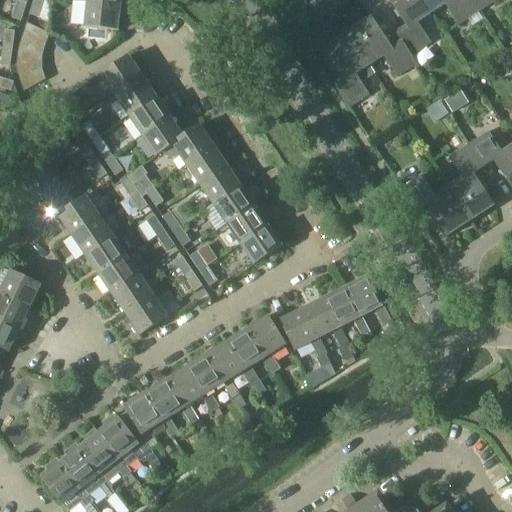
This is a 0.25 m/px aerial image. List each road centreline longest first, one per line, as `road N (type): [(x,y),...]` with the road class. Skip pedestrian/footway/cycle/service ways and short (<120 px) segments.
road 1 (tertiary): [(447,334),(386,218),(249,0)]
road 2 (residential): [(286,204),(313,256),(134,369),(115,363),(98,339)]
road 3 (residential): [(0,159),(65,84),(135,38),(209,93)]
road 4 (residential): [(508,342),(457,266),(465,248),(511,219)]
road 5 (residential): [(486,511),(453,462),(410,479),(379,434)]
road 6 (residential): [(98,339),(44,255),(0,229)]
road 7 (residential): [(274,511),(379,434)]
road 8 (residential): [(379,434),(446,367),(447,334)]
